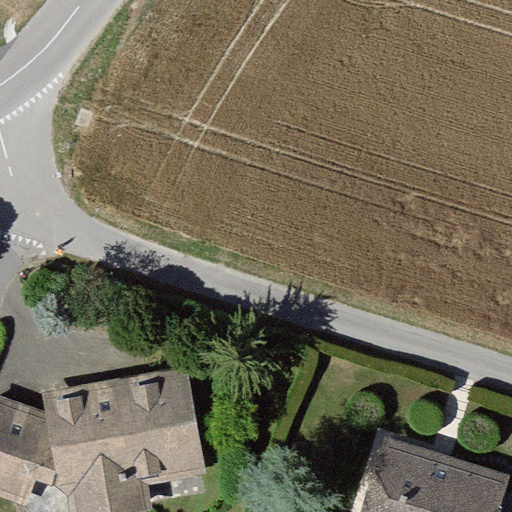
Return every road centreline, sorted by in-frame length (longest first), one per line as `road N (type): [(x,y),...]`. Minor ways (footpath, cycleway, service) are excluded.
road 1 (unclassified): [(15,189),(81,235),(511,375)]
road 2 (tertiary): [(0,85),(84,0)]
